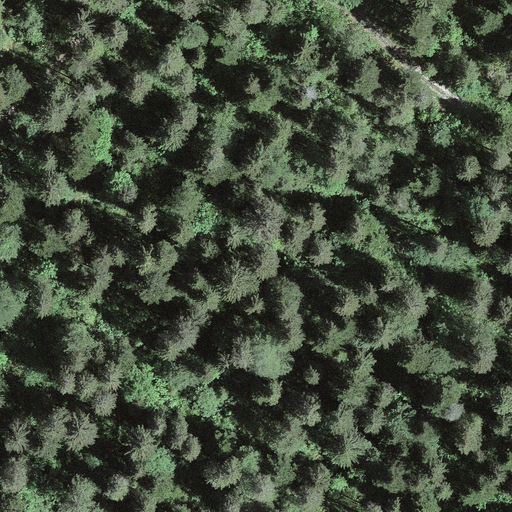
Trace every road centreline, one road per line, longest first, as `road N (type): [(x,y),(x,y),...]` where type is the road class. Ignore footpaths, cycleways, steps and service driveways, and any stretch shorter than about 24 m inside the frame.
road 1 (track): [(334,0),(511,145)]
road 2 (track): [(0,131),(126,0)]
